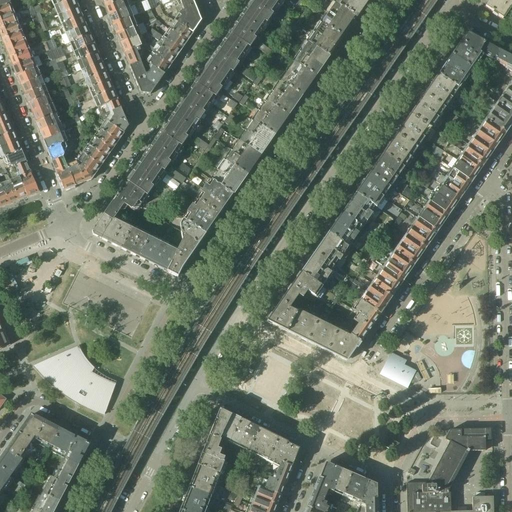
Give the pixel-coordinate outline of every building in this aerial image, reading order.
[(78,8),(74,0),(69,0),(53,7),(56,16),(78,8)] [(129,8),(125,0),(121,0),(104,7),(108,16),(129,8)] [(201,21),(191,0),(178,0),(183,10),(181,10),(173,10),(168,17),(173,21),(192,34),(201,21)] [(252,0),(240,17),(261,31),(282,0),(252,0)] [(363,8),(350,0),(333,0),(332,2),(356,18),(363,8)] [(368,0),(350,0),(363,8),(368,0)] [(502,19),(511,4),(511,0),(489,0),(485,7),(502,19)] [(147,1),(141,3),(145,12),(151,10),(147,1)] [(356,18),(332,2),(326,12),(349,28),(356,18)] [(0,18),(13,13),(9,4),(0,7),(0,18)] [(39,5),(33,8),(33,9),(36,14),(39,13),(41,12),(39,5)] [(81,17),(78,8),(56,16),(60,26),(81,17)] [(133,17),(129,8),(108,16),(112,25),(132,17),(133,17)] [(304,12),(298,21),(301,24),(308,14),(304,12)] [(349,28),(326,12),(319,21),(342,38),(349,28)] [(0,29),(17,23),(13,13),(0,18),(0,29)] [(39,23),(36,14),(31,16),(34,26),(39,23)] [(85,26),(81,17),(60,26),(64,35),(85,26)] [(135,26),(132,17),(112,25),(115,34),(134,27),(135,26)] [(208,107),(239,62),(261,31),(240,17),(188,93),(183,99),(204,113),(208,107)] [(192,34),(173,21),(171,24),(173,25),(170,30),(187,41),(192,34)] [(295,33),(301,24),(298,21),(291,31),(295,33)] [(342,38),(319,21),(312,31),(335,47),(342,38)] [(20,32),(17,23),(0,29),(0,37),(1,40),(20,32)] [(89,35),(85,26),(64,35),(68,44),(69,44),(89,35)] [(119,43),(140,35),(138,31),(137,32),(134,27),(115,34),(116,35),(119,43)] [(187,41),(170,30),(166,35),(165,33),(162,37),(181,50),(187,41)] [(287,44),(295,33),(291,31),(283,41),(287,44)] [(335,47),(312,31),(305,41),(328,57),(335,47)] [(24,41),(20,32),(1,40),(5,49),(24,41)] [(482,57),(488,46),(466,34),(464,36),(458,46),(479,61),(482,57)] [(93,44),(89,35),(69,44),(72,53),(93,44)] [(140,46),(138,40),(141,38),(140,35),(119,43),(123,53),(138,47),(140,46)] [(181,50),(162,37),(160,40),(162,41),(158,46),(175,58),(181,50)] [(52,40),(51,40),(47,42),(51,51),(56,49),(52,40)] [(28,50),(24,41),(5,49),(8,58),(28,50)] [(281,53),(287,44),(283,41),(277,50),(281,53)] [(328,57),(305,41),(298,51),(322,67),(328,57)] [(51,51),(47,42),(46,42),(47,43),(43,44),(46,53),(51,51)] [(273,52),(260,43),(257,48),(270,57),(273,52)] [(97,53),(93,44),(72,53),(76,62),(97,53)] [(175,58),(158,46),(155,50),(154,49),(152,52),(170,65),(175,58)] [(479,61),(458,46),(450,57),(471,71),(475,65),(476,65),(479,61)] [(493,63),(499,52),(488,46),(482,57),(493,63)] [(141,62),(136,52),(139,50),(138,47),(123,53),(129,67),(141,62)] [(57,49),(56,49),(51,51),(55,60),(61,58),(57,49)] [(32,59),(28,50),(8,58),(12,67),(32,59)] [(274,63),(281,53),(277,50),(270,60),(274,63)] [(55,60),(51,51),(46,53),(49,60),(50,59),(51,62),(55,60)] [(322,67),(298,51),(291,61),(315,77),(322,67)] [(170,65),(152,52),(149,56),(151,57),(147,63),(149,65),(164,75),(170,65)] [(508,71),(511,64),(511,58),(499,52),(493,63),(508,71)] [(101,62),(97,53),(76,62),(80,71),(101,62)] [(471,71),(450,57),(443,67),(465,82),(468,77),(467,76),(471,71)] [(32,59),(12,67),(16,77),(36,69),(32,59)] [(56,65),(55,60),(51,62),(45,64),(47,68),(52,66),(54,72),(55,71),(58,69),(56,65)] [(266,73),(274,63),(270,60),(263,71),(266,73)] [(315,77),(291,61),(284,71),(308,87),(315,77)] [(105,72),(101,62),(80,71),(84,80),(105,72)] [(157,84),(147,78),(146,74),(141,62),(129,67),(140,94),(150,95),(157,84)] [(164,75),(149,65),(149,66),(150,69),(148,73),(146,74),(147,78),(157,84),(164,75)] [(64,67),(59,70),(62,78),(66,77),(68,76),(64,67)] [(465,82),(443,67),(437,76),(458,90),(462,84),(463,85),(465,82)] [(41,77),(37,68),(36,69),(16,77),(20,86),(41,77)] [(256,77),(243,68),(239,73),(253,82),(256,77)] [(308,87),(284,71),(278,81),(301,97),(308,87)] [(109,81),(105,72),(84,80),(88,89),(109,81)] [(258,76),(252,84),(256,87),(262,78),(258,76)] [(458,90),(437,76),(430,86),(451,100),(458,90)] [(44,87),(41,77),(20,86),(24,95),(44,87)] [(112,90),(109,81),(88,89),(91,98),(112,90)] [(274,86),(271,89),(271,90),(294,107),(301,97),(278,81),(274,86)] [(451,100),(430,86),(423,96),(444,110),(451,100)] [(48,96),(44,87),(24,95),(28,104),(48,96)] [(511,91),(506,87),(500,96),(511,104),(511,91)] [(116,99),(112,90),(91,98),(95,107),(97,107),(116,99)] [(294,107),(271,90),(264,100),(288,116),(294,107)] [(238,103),(242,98),(235,93),(231,98),(238,103)] [(244,95),(239,104),(242,106),(248,98),(244,95)] [(52,105),(48,96),(28,104),(31,113),(52,105)] [(444,110),(423,96),(416,106),(437,120),(444,110)] [(511,104),(500,96),(495,103),(511,114),(511,104)] [(128,127),(116,99),(97,107),(100,116),(108,113),(109,114),(104,121),(123,134),(128,127)] [(198,122),(204,113),(183,99),(178,107),(198,122)] [(233,110),(237,105),(230,100),(226,105),(233,110)] [(288,116),(264,100),(257,110),(281,126),(288,116)] [(475,105),(467,100),(462,107),(470,113),(475,105)] [(511,122),(511,114),(495,103),(489,112),(510,125),(511,122)] [(56,114),(52,105),(31,113),(35,122),(55,114),(56,114)] [(437,120),(416,106),(409,116),(430,130),(437,120)] [(164,171),(177,152),(198,122),(178,107),(127,181),(147,195),(164,171)] [(86,120),(80,108),(76,110),(80,120),(81,123),(86,120)] [(80,120),(76,110),(71,112),(76,122),(80,120)] [(281,126),(257,110),(250,120),(274,136),(281,126)] [(510,125),(489,112),(483,120),(504,134),(510,125)] [(5,114),(0,115),(0,126),(9,123),(5,114)] [(59,123),(55,114),(35,122),(35,123),(39,132),(59,123)] [(230,115),(224,123),(227,125),(233,117),(230,115)] [(430,130),(409,116),(402,126),(423,140),(430,130)] [(274,136),(250,120),(243,130),(267,146),(274,136)] [(504,134),(483,120),(477,128),(498,143),(504,134)] [(123,134),(104,121),(98,129),(117,142),(123,134)] [(0,137),(12,132),(9,123),(0,126),(0,137)] [(63,133),(59,123),(39,132),(43,141),(63,133)] [(456,124),(452,129),(457,132),(460,127),(456,124)] [(423,140),(402,126),(396,135),(416,150),(423,140)] [(498,143),(477,128),(472,136),(492,150),(498,143)] [(117,142),(98,129),(92,138),(111,151),(117,142)] [(220,129),(213,138),(216,140),(217,141),(224,131),(220,129)] [(267,146),(243,130),(237,140),(260,156),(267,146)] [(0,148),(17,141),(13,132),(12,132),(0,137),(0,148)] [(67,142),(63,133),(43,141),(47,151),(64,144),(67,142)] [(79,145),(85,137),(82,134),(74,143),(77,145),(78,145),(79,145)] [(416,150),(396,135),(389,145),(410,159),(416,150)] [(455,135),(449,144),(452,146),(458,137),(455,135)] [(208,146),(193,136),(190,141),(204,151),(208,146)] [(492,150),(472,136),(466,145),(487,159),(492,150)] [(111,151),(92,138),(87,146),(106,159),(111,151)] [(209,150),(216,140),(213,138),(207,148),(209,150)] [(260,156),(237,140),(230,149),(253,166),(260,156)] [(0,157),(1,157),(20,150),(17,141),(0,148),(0,157)] [(62,153),(64,152),(66,148),(64,144),(47,151),(51,161),(62,156),(63,154),(62,153)] [(410,159),(389,145),(382,155),(403,169),(410,159)] [(487,159),(466,145),(461,152),(481,166),(487,159)] [(106,159),(87,146),(81,154),(100,167),(106,159)] [(202,160),(209,150),(207,148),(199,159),(202,160)] [(253,166),(230,149),(223,159),(246,175),(253,166)] [(25,161),(20,150),(1,157),(3,162),(7,164),(9,163),(9,165),(12,166),(13,166),(25,161)] [(481,166),(461,152),(455,161),(476,175),(481,166)] [(100,167),(81,154),(76,160),(95,174),(100,167)] [(74,187),(66,166),(64,163),(67,162),(65,157),(65,155),(62,156),(51,161),(62,188),(66,190),(74,187)] [(403,169),(382,155),(375,165),(396,179),(403,169)] [(195,170),(202,160),(199,159),(193,168),(195,170)] [(246,175),(223,159),(216,169),(240,185),(246,175)] [(95,174),(76,160),(75,162),(83,183),(91,180),(95,174)] [(438,160),(432,169),(435,171),(441,162),(438,160)] [(29,172),(25,161),(13,166),(15,170),(18,177),(18,176),(29,172)] [(476,175),(455,161),(449,169),(470,183),(476,175)] [(83,183),(75,162),(74,162),(66,166),(74,187),(83,183)] [(396,179),(375,165),(368,175),(389,189),(396,179)] [(240,185),(216,169),(209,179),(211,180),(233,195),(240,185)] [(470,183),(449,169),(443,178),(464,192),(470,183)] [(185,179),(172,170),(168,175),(182,184),(183,183),(185,179)] [(37,190),(29,172),(18,176),(27,197),(27,198),(36,194),(37,190)] [(389,189),(368,175),(361,185),(382,199),(389,189)] [(27,197),(18,176),(18,177),(8,181),(17,202),(27,197)] [(464,192),(443,178),(438,185),(458,199),(464,192)] [(233,195),(211,180),(208,186),(206,185),(203,189),(226,205),(233,195)] [(17,202),(8,181),(0,183),(0,186),(8,205),(17,202)] [(147,195),(127,181),(121,189),(141,204),(147,195)] [(382,199),(361,185),(355,195),(375,209),(382,199)] [(458,199),(438,185),(432,194),(453,208),(458,199)] [(139,207),(141,204),(121,189),(104,214),(112,219),(114,217),(119,211),(125,215),(130,210),(131,210),(133,208),(134,209),(139,207)] [(226,205),(203,189),(200,193),(202,194),(197,200),(219,215),(226,205)] [(453,208),(432,194),(427,202),(447,216),(453,208)] [(375,209),(355,195),(348,205),(368,219),(375,209)] [(219,215),(197,200),(194,206),(192,204),(189,209),(212,225),(219,215)] [(447,216),(427,202),(421,211),(441,224),(447,216)] [(368,219),(348,205),(341,215),(361,229),(368,219)] [(212,225),(189,209),(186,212),(188,214),(184,220),(205,234),(212,225)] [(441,224),(421,211),(415,219),(435,233),(441,224)] [(101,240),(109,223),(112,219),(104,214),(92,231),(93,235),(101,240)] [(361,229),(341,215),(334,225),(355,239),(357,240),(360,240),(364,233),(364,230),(361,229)] [(398,225),(401,220),(396,216),(392,221),(398,225)] [(111,244),(122,221),(114,217),(112,219),(109,223),(101,240),(111,244)] [(205,234),(184,220),(183,219),(180,223),(182,225),(179,229),(179,231),(184,235),(199,244),(205,234)] [(435,233),(415,219),(409,227),(430,241),(435,233)] [(120,249),(132,226),(122,221),(111,244),(120,249)] [(355,239),(334,225),(327,235),(348,249),(355,239)] [(129,254),(141,230),(132,226),(120,249),(129,254)] [(430,241),(409,227),(404,235),(424,249),(430,241)] [(138,258),(150,235),(141,230),(129,254),(138,258)] [(147,263),(159,240),(150,235),(138,258),(147,263)] [(199,244),(184,235),(180,242),(173,237),(170,241),(178,246),(177,249),(176,251),(188,259),(199,244)] [(348,249),(327,235),(320,244),(341,258),(348,249)] [(424,249),(404,235),(399,243),(419,257),(424,249)] [(157,267),(168,244),(159,240),(147,263),(157,267)] [(419,257),(399,243),(393,251),(413,265),(419,257)] [(165,272),(176,251),(177,249),(168,244),(157,267),(165,272)] [(341,258),(320,244),(314,254),(335,268),(341,258)] [(413,265),(393,251),(389,248),(385,253),(389,256),(387,259),(407,273),(413,265)] [(176,277),(188,259),(176,251),(165,272),(176,277)] [(335,268),(314,254),(307,264),(328,278),(335,268)] [(362,259),(354,271),(357,274),(366,261),(362,259)] [(407,273),(387,259),(382,267),(402,281),(407,273)] [(328,278),(307,264),(300,274),(321,288),(321,287),(325,290),(332,281),(328,278)] [(402,281),(382,267),(376,276),(396,290),(402,281)] [(321,288),(300,274),(293,283),(306,292),(314,298),(321,288)] [(396,290),(376,276),(370,284),(391,297),(396,290)] [(364,287),(354,280),(352,283),(362,290),(364,287)] [(303,297),(306,292),(293,283),(280,302),(287,307),(288,308),(289,307),(290,307),(297,297),(301,300),(303,297)] [(391,297),(370,284),(365,292),(385,306),(391,297)] [(385,306),(365,292),(359,300),(380,313),(385,306)] [(335,297),(328,306),(331,308),(338,299),(335,297)] [(303,313),(308,315),(309,312),(313,313),(318,301),(312,298),(308,310),(305,309),(303,313)] [(380,313),(359,300),(352,310),(357,313),(373,323),(380,313)] [(276,327),(287,307),(280,302),(266,322),(276,327)] [(286,332),(297,310),(290,307),(289,307),(288,308),(287,307),(276,327),(286,332)] [(296,337),(307,315),(297,310),(286,332),(296,337)] [(360,342),(373,323),(357,313),(351,322),(355,325),(349,334),(360,342)] [(306,342),(317,320),(307,315),(296,337),(306,342)] [(328,315),(326,320),(332,323),(334,318),(328,315)] [(316,347),(326,325),(317,320),(306,342),(316,347)] [(326,352),(336,330),(326,325),(316,347),(326,352)] [(0,350),(8,346),(8,345),(9,344),(6,337),(5,338),(2,331),(1,331),(0,328),(0,350)] [(336,357),(347,335),(336,330),(326,352),(336,357)] [(346,362),(360,342),(349,334),(348,336),(347,335),(336,357),(344,361),(346,362)] [(98,377),(93,375),(91,373),(93,370),(91,368),(88,365),(87,364),(84,360),(82,357),(81,355),(77,348),(36,367),(34,368),(36,370),(40,375),(43,378),(48,383),(53,387),(56,389),(60,393),(66,397),(71,400),(73,402),(79,405),(84,408),(86,409),(92,412),(97,414),(100,415),(102,416),(103,413),(114,384),(108,382),(106,381),(103,380),(98,377)] [(413,376),(401,370),(406,361),(400,358),(389,380),(407,389),(413,376)] [(220,438),(231,416),(219,410),(208,436),(219,441),(219,440),(220,438)] [(60,430),(31,415),(19,433),(32,441),(50,451),(60,430)] [(229,442),(240,420),(231,416),(220,438),(229,442)] [(238,447),(249,425),(240,420),(229,442),(238,447)] [(248,451),(258,430),(249,425),(238,447),(248,451)] [(88,445),(60,430),(50,451),(64,458),(64,459),(77,465),(88,445)] [(257,456),(268,434),(258,430),(248,451),(257,456)] [(406,484),(406,511),(451,511),(453,511),(452,503),(450,503),(449,493),(448,493),(448,491),(468,452),(484,451),(484,440),(490,440),(489,430),(455,430),(455,431),(448,431),(443,440),(449,443),(427,483),(406,484)] [(19,433),(7,450),(0,459),(0,466),(12,475),(23,460),(20,458),(32,441),(19,433)] [(266,461),(277,439),(268,434),(257,456),(266,461)] [(217,450),(220,442),(219,441),(208,436),(203,450),(219,457),(221,451),(217,450)] [(276,465),(287,444),(277,439),(266,461),(276,465)] [(394,452),(399,444),(388,439),(383,446),(394,452)] [(291,467),(297,452),(298,449),(287,444),(276,465),(278,466),(280,467),(281,464),(291,467)] [(387,452),(379,447),(374,455),(382,460),(387,452)] [(222,463),(223,459),(219,457),(203,450),(196,467),(219,476),(222,477),(225,468),(224,467),(225,464),(222,463)] [(64,459),(54,479),(51,477),(42,494),(58,502),(77,465),(64,459)] [(332,492),(341,470),(325,463),(319,478),(332,484),(329,491),(332,492)] [(286,481),(291,467),(281,464),(280,467),(278,466),(274,476),(286,481)] [(0,491),(12,475),(0,466),(0,491)] [(215,487),(219,476),(196,467),(192,478),(215,487)] [(245,476),(247,472),(248,468),(245,467),(239,482),(242,484),(243,482),(245,476)] [(342,496),(350,474),(341,470),(332,492),(342,496)] [(351,500),(359,478),(350,474),(342,496),(351,500)] [(279,497),(284,485),(286,481),(274,476),(273,476),(271,480),(268,479),(267,482),(263,481),(259,490),(279,497)] [(210,498),(215,487),(192,478),(188,489),(210,498)] [(329,491),(332,484),(319,478),(312,494),(324,499),(327,490),(329,491)] [(359,504),(368,482),(359,478),(351,500),(359,504)] [(248,484),(247,483),(243,482),(242,484),(239,489),(238,492),(243,494),(248,484)] [(376,511),(376,488),(376,485),(373,484),(368,482),(359,504),(364,506),(364,511),(376,511)] [(276,506),(279,497),(259,490),(256,488),(252,498),(276,506)] [(206,509),(210,498),(188,489),(183,500),(206,509)] [(239,504),(243,494),(238,492),(237,494),(237,495),(234,501),(239,504)] [(52,511),(58,502),(42,494),(32,511),(52,511)] [(325,506),(326,503),(323,502),(324,499),(312,494),(307,507),(320,511),(326,511),(328,508),(325,506)] [(453,511),(451,511),(492,511),(492,497),(471,498),(472,511),(453,511)] [(262,511),(273,511),(276,506),(252,498),(249,507),(262,511)] [(178,511),(204,511),(206,509),(183,500),(179,511),(178,511)]
